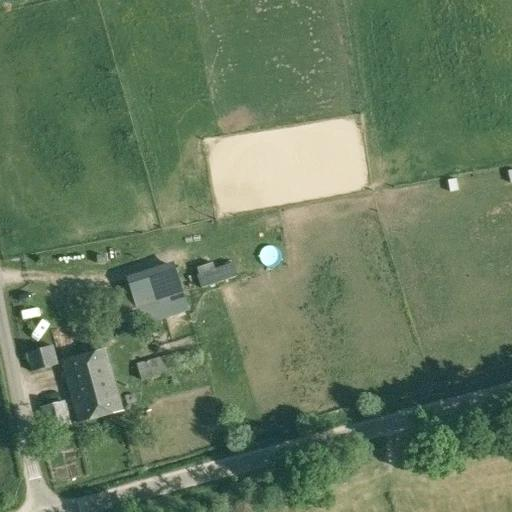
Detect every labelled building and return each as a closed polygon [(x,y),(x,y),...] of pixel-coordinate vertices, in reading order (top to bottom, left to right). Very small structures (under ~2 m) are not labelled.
[(120,257),(118,250),(105,254),(107,261),(120,257)] [(172,263),(125,279),(144,327),(190,310),(172,263)] [(242,264),(205,272),(209,293),(246,285),(242,264)] [(145,361),(162,356),(158,342),(141,347),(145,361)] [(32,353),(37,372),(58,364),(52,345),(32,353)] [(137,364),(141,380),(200,363),(194,348),(137,364)] [(105,349),(61,362),(72,399),(75,409),(78,423),(122,410),(105,349)] [(50,431),(71,425),(67,412),(64,401),(43,407),(47,420),(50,431)]
